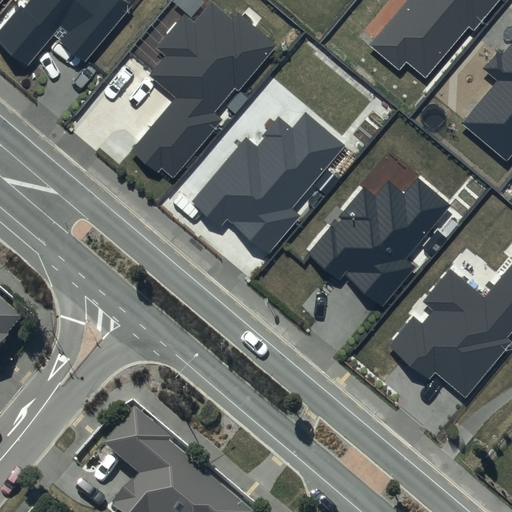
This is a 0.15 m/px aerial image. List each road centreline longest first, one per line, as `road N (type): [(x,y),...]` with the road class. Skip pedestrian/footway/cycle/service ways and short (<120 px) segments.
road 1 (secondary): [(22,177),(96,212),(451,511)]
road 2 (secondary): [(371,511),(152,331)]
road 3 (unclassified): [(55,392),(68,342),(72,257)]
